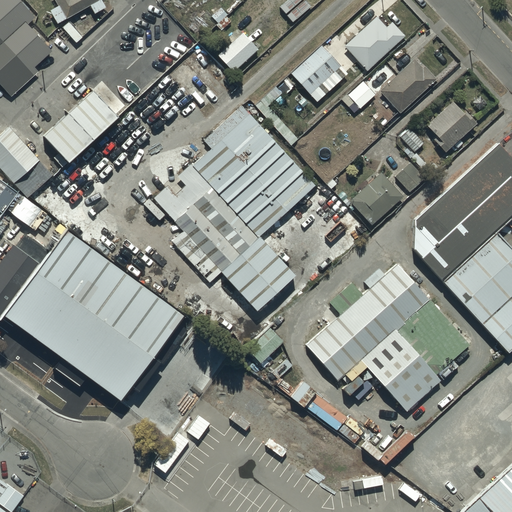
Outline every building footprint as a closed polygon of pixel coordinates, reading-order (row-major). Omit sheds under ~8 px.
[(33,22),(12,0),(0,0),(0,91),(9,102),(35,76),(32,73),(50,56),(25,30),(33,22)] [(49,9),(56,22),(90,4),(94,12),(105,6),(101,0),(54,0),(57,4),(49,9)] [(272,1),(270,0),(243,0),(228,15),(220,6),(211,16),(217,22),(215,24),(221,30),(232,19),(241,29),(248,22),(250,23),(272,1)] [(164,9),(155,19),(174,39),(184,29),(164,9)] [(343,44),(366,69),(404,35),(391,20),(385,26),(376,15),(343,44)] [(119,36),(126,73),(127,73),(128,80),(144,77),(143,70),(161,66),(155,30),(119,36)] [(242,31),(216,53),(231,70),(257,48),(242,31)] [(290,72),(316,100),(346,72),(320,44),(290,72)] [(413,58),(378,89),(398,111),(435,78),(422,64),(420,66),(413,58)] [(374,93),(362,80),(348,93),(360,106),(374,93)] [(66,159),(115,114),(90,87),(41,133),(66,159)] [(458,107),(451,99),(424,123),(434,134),(431,136),(444,150),(475,121),(460,105),(458,107)] [(225,274),(256,309),(294,273),(260,234),(317,181),(242,102),(203,137),(210,145),(155,194),(184,228),(172,237),(214,284),(225,274)] [(0,129),(0,166),(26,195),(51,171),(7,123),(0,129)] [(407,126),(398,135),(413,151),(422,142),(407,126)] [(410,255),(504,356),(511,348),(511,247),(499,234),(511,221),(511,162),(497,146),(411,226),(410,255)] [(409,161),(394,175),(408,191),(423,178),(409,161)] [(347,199),(370,223),(402,195),(380,171),(347,199)] [(16,196),(0,184),(0,218),(1,218),(16,196)] [(13,239),(0,255),(0,314),(2,312),(119,396),(130,382),(143,391),(189,328),(178,320),(185,311),(63,224),(39,258),(13,239)] [(337,306),(304,336),(333,369),(356,349),(401,400),(436,369),(391,320),(426,289),(393,253),(359,283),(349,272),(325,294),(337,306)] [(269,324),(244,345),(259,361),(283,340),(269,324)] [(511,511),(511,472),(470,511),(511,511)] [(0,511),(14,511),(22,501),(6,488),(0,495),(0,511)]
